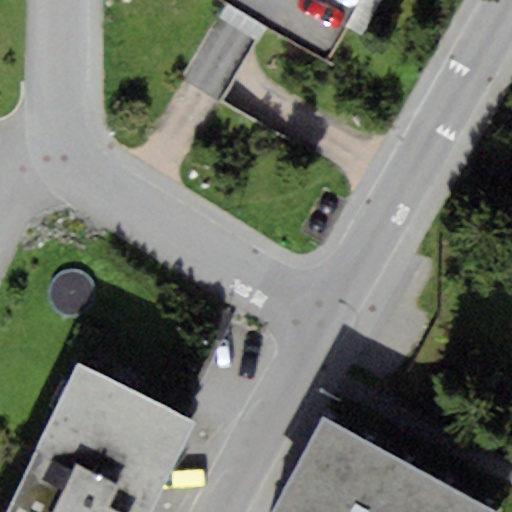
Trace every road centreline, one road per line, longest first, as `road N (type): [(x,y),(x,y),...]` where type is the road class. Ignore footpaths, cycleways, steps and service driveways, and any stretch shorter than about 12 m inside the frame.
road 1 (residential): [(55,0),(58,131),(79,169),(108,195),(324,322)]
road 2 (residential): [(507,0),(324,322)]
road 3 (track): [(300,368),(511,483)]
road 4 (residential): [(324,322),(223,511)]
